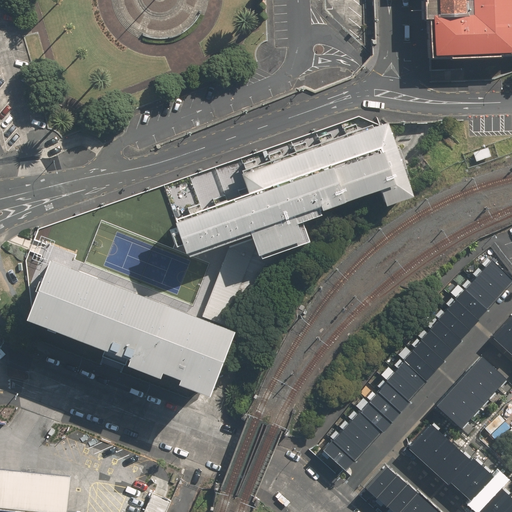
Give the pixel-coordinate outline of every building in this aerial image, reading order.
[(511,0),(420,0),(422,19),(425,19),(427,58),(511,54),(511,21),(511,0)] [(201,317),(53,262),(31,314),(135,354),(134,361),(166,373),(169,367),(187,374),(186,379),(215,391),(265,264),(275,267),(279,252),(312,241),(305,222),(325,215),(324,211),(382,191),(387,204),(415,194),(405,167),(401,157),(389,122),(381,124),(344,137),(318,145),(294,153),(269,162),(243,171),(251,193),(227,202),(202,211),(177,220),(190,256),(229,243),(201,317)] [(488,147),(472,152),(476,162),(492,156),(488,147)] [(155,188),(136,195),(141,207),(159,200),(155,188)] [(133,196),(122,200),(126,209),(137,205),(133,196)] [(118,200),(101,207),(105,218),(122,211),(118,200)] [(511,278),(511,273),(491,255),(322,444),(346,465),(511,278)] [(511,312),(494,332),(511,349),(511,312)] [(508,373),(482,351),(437,399),(463,422),(508,373)] [(511,409),(508,405),(501,412),(511,422),(511,409)] [(511,424),(498,411),(491,418),(505,431),(511,424)] [(471,453),(431,417),(411,443),(448,478),(453,478),(479,502),(478,507),(483,511),(511,511),(511,490),(505,484),(502,477),(477,454),(471,453)] [(483,429),(476,436),(490,450),(497,442),(483,429)] [(442,511),(391,464),(366,490),(388,511),(442,511)] [(14,468),(0,466),(0,508),(10,510),(15,510),(14,511),(66,511),(70,474),(14,468)] [(153,491),(143,511),(165,511),(171,499),(160,495),(153,491)]
